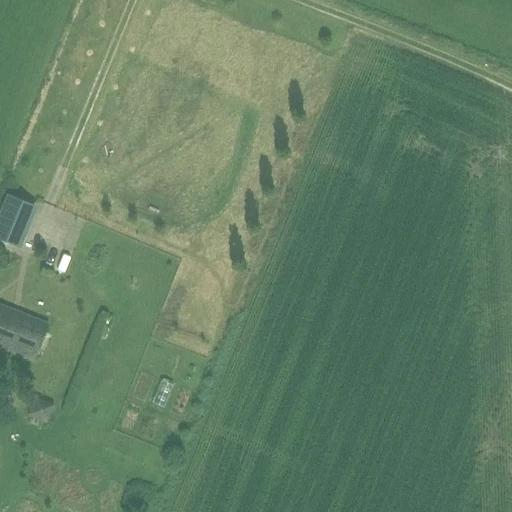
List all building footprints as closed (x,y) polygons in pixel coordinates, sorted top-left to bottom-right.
[(0,238),(16,245),(32,206),(7,196),(0,211),(0,238)] [(102,304),(112,281),(59,258),(49,281),(102,304)] [(46,317),(53,296),(19,285),(12,306),(46,317)] [(0,305),(0,348),(32,362),(47,325),(0,305)] [(44,372),(34,387),(44,394),(54,378),(44,372)] [(35,396),(26,416),(46,425),(55,405),(35,396)]
